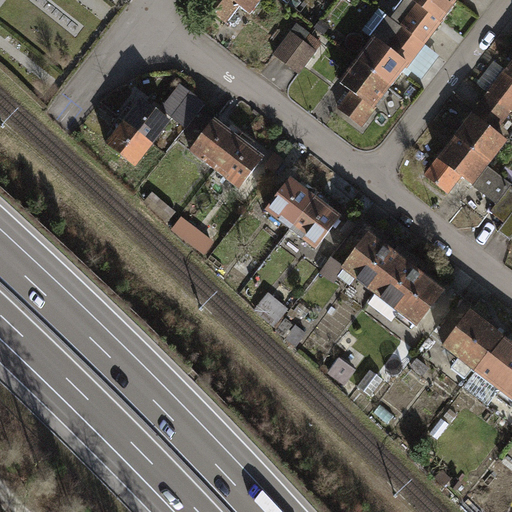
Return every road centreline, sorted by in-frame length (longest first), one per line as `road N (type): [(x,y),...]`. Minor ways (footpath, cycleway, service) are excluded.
road 1 (motorway): [(272,511),(0,240)]
road 2 (residential): [(149,9),(371,180)]
road 3 (motorway): [(0,325),(187,511)]
road 4 (residential): [(371,180),(509,0)]
road 5 (residential): [(371,180),(511,287)]
